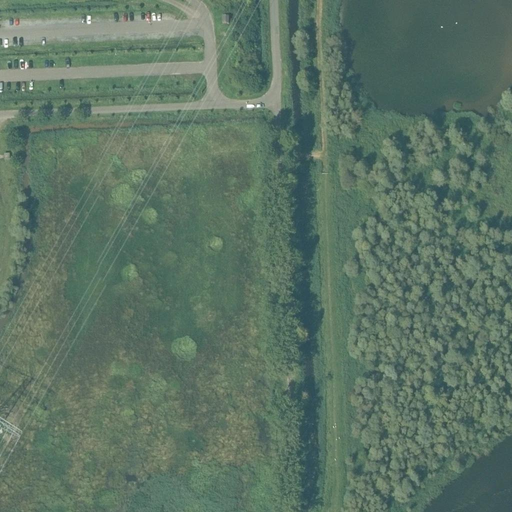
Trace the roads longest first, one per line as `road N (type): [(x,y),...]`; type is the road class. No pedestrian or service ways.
road 1 (track): [(333,511),(324,166),(318,157),(285,154),(277,103)]
road 2 (unclassified): [(0,114),(277,103),(273,0)]
